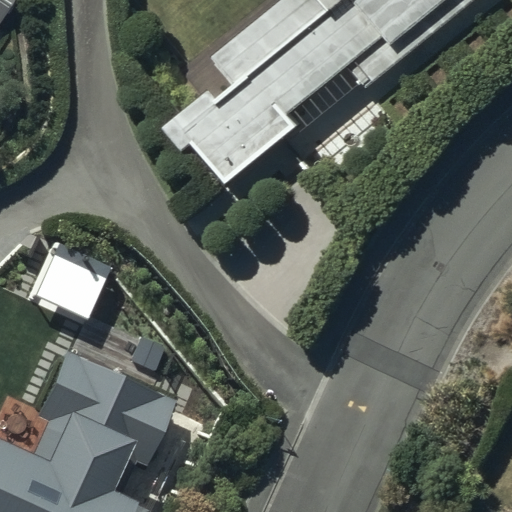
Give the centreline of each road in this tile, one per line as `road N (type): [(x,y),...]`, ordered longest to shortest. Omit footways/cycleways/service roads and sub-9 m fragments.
road 1 (residential): [(72,0),(116,189),(346,456)]
road 2 (residential): [(346,456),(418,311),(511,188)]
